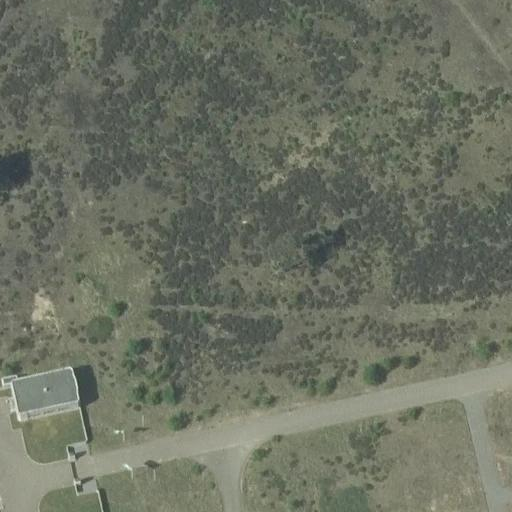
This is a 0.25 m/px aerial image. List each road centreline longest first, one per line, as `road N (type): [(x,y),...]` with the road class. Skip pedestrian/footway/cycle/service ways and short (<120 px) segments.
road 1 (unclassified): [(214,440),(511,374)]
road 2 (unclassified): [(71,472),(214,440)]
